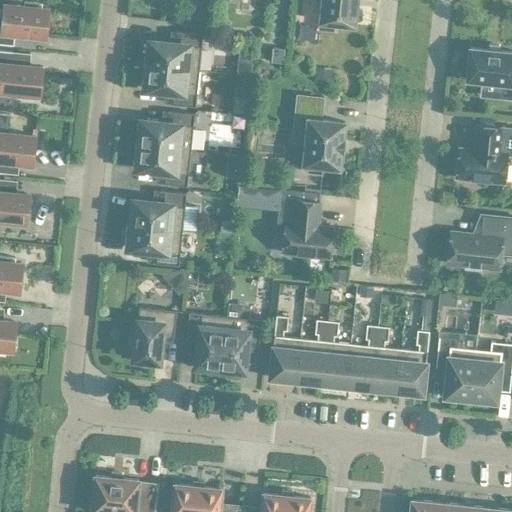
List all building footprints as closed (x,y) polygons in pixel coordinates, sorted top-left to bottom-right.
[(353,25),(355,0),(321,0),(318,29),(336,31),(337,23),(353,25)] [(0,29),(0,43),(13,45),(14,33),(44,36),(47,9),(41,8),(41,3),(23,1),(22,6),(4,5),(4,10),(0,9),(0,25),(2,26),(2,30),(0,29)] [(189,8),(188,20),(208,22),(210,10),(189,8)] [(147,65),(198,70),(202,34),(176,31),(174,44),(146,41),(145,57),(148,58),(147,65)] [(282,63),(284,49),(272,47),(270,62),(282,63)] [(511,51),(469,47),(466,79),(502,83),(500,97),(511,98),(511,51)] [(0,50),(0,90),(13,92),(13,97),(31,99),(32,94),(38,94),(41,68),(11,64),(12,52),(0,50)] [(238,51),(237,64),(250,65),(251,58),(238,51)] [(198,70),(147,65),(146,72),(143,72),(141,88),(170,92),(168,104),(194,107),(198,70)] [(332,77),(314,75),(312,84),(330,87),(332,77)] [(247,96),(232,95),(231,114),(245,115),(247,96)] [(323,98),(296,95),(293,124),(306,125),(302,164),(306,164),(305,172),(321,174),(322,166),(339,168),(344,122),(321,119),(323,98)] [(138,145),(190,150),(194,114),(167,111),(166,123),(138,120),(136,137),(139,137),(138,145)] [(511,156),(511,129),(476,125),(474,149),(459,148),(456,178),(503,182),(506,156),(511,156)] [(33,136),(0,132),(0,159),(31,163),(33,136)] [(190,150),(138,145),(138,152),(135,152),(133,168),(161,171),(160,183),(186,186),(190,150)] [(130,224),(182,229),(185,193),(159,190),(158,203),(130,200),(128,216),(131,217),(130,224)] [(0,191),(0,219),(0,220),(0,223),(18,226),(18,221),(24,222),(27,195),(0,191)] [(281,252),(329,257),(332,227),(317,226),(319,202),(294,199),(292,223),(284,222),(281,252)] [(511,217),(481,214),(479,234),(450,231),(449,238),(446,238),(444,256),(447,256),(447,263),(464,265),(464,268),(482,270),(482,267),(498,268),(500,253),(511,253),(511,217)] [(219,232),(231,234),(232,221),(220,219),(219,232)] [(182,229),(130,224),(129,231),(126,231),(125,248),(153,251),(152,263),(178,266),(182,229)] [(15,258),(0,256),(0,288),(17,290),(20,263),(14,263),(15,258)] [(331,269),(330,280),(344,281),(345,270),(331,269)] [(359,286),(358,296),(371,297),(372,287),(359,286)] [(315,290),(313,302),(326,303),(327,291),(315,290)] [(395,295),(380,293),(379,303),(394,305),(395,295)] [(438,293),(437,305),(455,306),(456,294),(438,293)] [(224,316),(219,367),(226,368),(226,371),(243,373),(246,345),(258,346),(261,320),(238,318),(240,303),(226,302),(224,316)] [(133,326),(131,345),(134,345),(133,359),(136,359),(136,363),(154,365),(155,361),(158,361),(160,336),(173,337),(176,311),(138,307),(136,326),(133,326)] [(211,370),(212,367),(219,367),(224,316),(188,312),(185,338),(198,340),(195,368),(211,370)] [(287,317),(275,315),(269,378),(295,380),(299,338),(282,336),(283,331),(286,331),(287,317)] [(299,338),(295,380),(320,383),(327,321),(315,319),(314,334),(317,334),(316,340),(299,338)] [(0,320),(0,352),(5,353),(5,348),(11,349),(14,322),(0,320)] [(327,321),(320,383),(345,386),(350,343),(333,342),(333,336),(336,336),(338,322),(327,321)] [(350,343),(345,386),(371,388),(377,326),(366,325),(365,339),(368,339),(367,345),(350,343)] [(377,326),(371,388),(396,391),(400,349),(383,347),(384,341),(387,341),(388,327),(377,326)] [(400,349),(396,391),(422,394),(429,331),(417,330),(415,344),(418,345),(418,350),(400,349)] [(470,399),(475,350),(458,348),(459,338),(438,336),(435,368),(446,369),(444,396),(470,399)] [(475,350),(470,399),(496,401),(497,388),(509,389),(511,359),(511,344),(488,342),(487,351),(475,350)] [(94,475),(90,511),(97,511),(153,511),(156,484),(137,482),(138,479),(94,475)] [(220,488),(173,483),(170,511),(234,511),(235,506),(219,504),(220,488)] [(307,511),(309,497),(262,493),(261,509),(245,507),(244,511),(307,511)] [(435,511),(437,503),(411,500),(409,511),(401,511),(402,511),(401,511),(400,511),(435,511)] [(460,511),(462,505),(437,503),(435,511),(460,511)]
